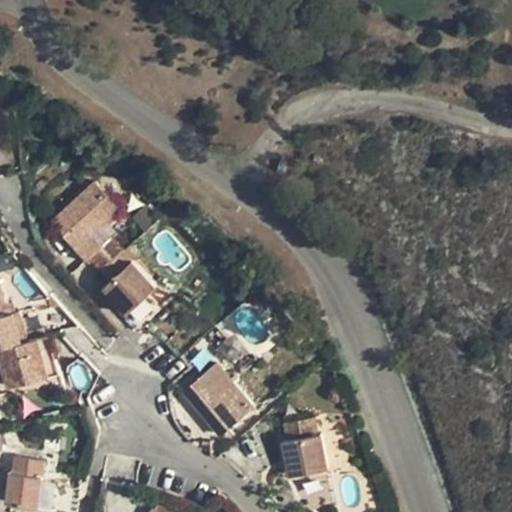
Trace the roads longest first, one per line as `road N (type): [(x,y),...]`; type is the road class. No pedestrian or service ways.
road 1 (residential): [(34,0),(64,59),(249,194),(350,288),(432,511)]
road 2 (residential): [(1,175),(41,260),(262,511)]
road 3 (track): [(249,194),(286,129),(313,112),(372,102),(511,138)]
